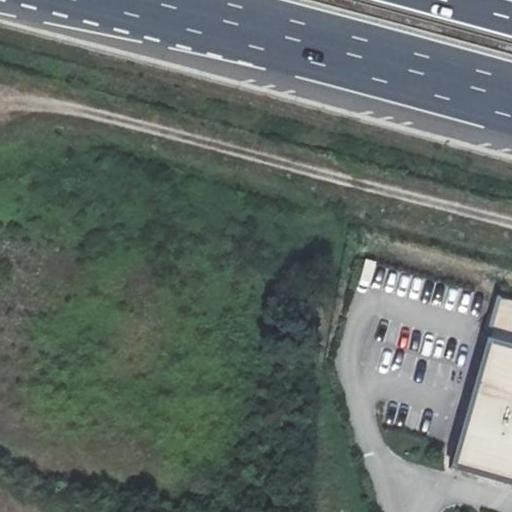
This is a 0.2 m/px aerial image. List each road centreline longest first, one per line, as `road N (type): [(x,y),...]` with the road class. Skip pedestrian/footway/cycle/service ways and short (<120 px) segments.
road 1 (track): [(511,225),(84,110),(0,103)]
road 2 (motorway): [(137,0),(511,99)]
